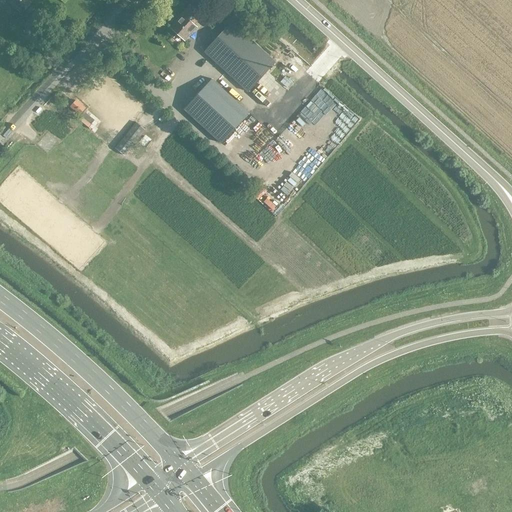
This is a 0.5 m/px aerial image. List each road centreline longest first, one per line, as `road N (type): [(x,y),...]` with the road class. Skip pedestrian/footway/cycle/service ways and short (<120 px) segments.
road 1 (secondary): [(511,311),(389,338),(178,461)]
road 2 (secondary): [(191,476),(372,366),(449,339),(511,333)]
road 3 (tertiary): [(511,200),(295,0)]
road 4 (trunk): [(178,461),(109,389),(0,299)]
road 5 (trunk): [(0,345),(64,395),(148,480)]
road 6 (residential): [(128,0),(0,144)]
